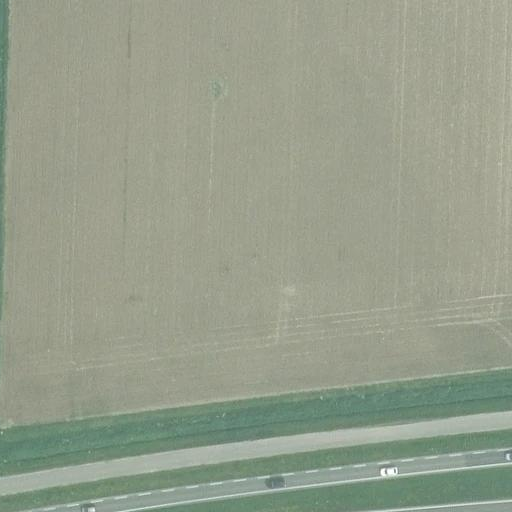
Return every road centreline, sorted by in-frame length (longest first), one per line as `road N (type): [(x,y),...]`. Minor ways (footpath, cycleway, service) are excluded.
road 1 (unclassified): [(0,487),(511,422)]
road 2 (primary): [(511,463),(239,488),(93,511)]
